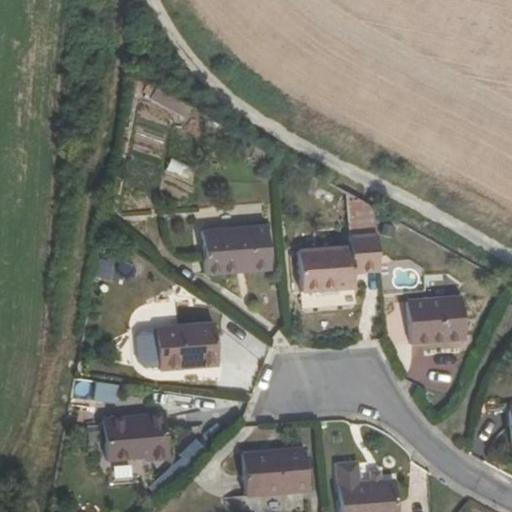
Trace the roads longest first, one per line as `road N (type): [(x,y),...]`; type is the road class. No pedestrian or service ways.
road 1 (track): [(153,0),(187,69),(261,124),(511,262)]
road 2 (residential): [(331,378),(399,427),(511,489)]
